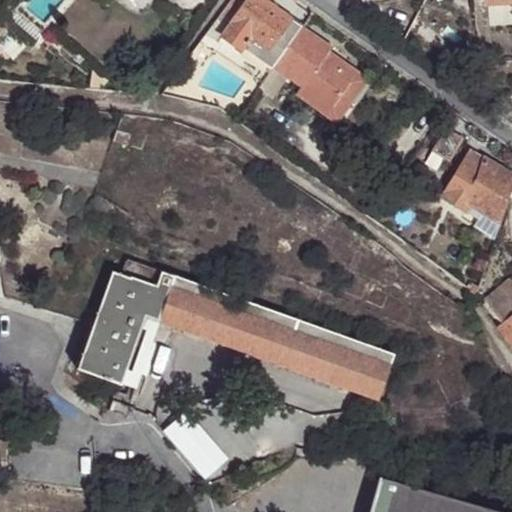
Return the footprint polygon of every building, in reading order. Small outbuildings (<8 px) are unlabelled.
[(275,68),(303,27),(264,0),(247,0),(221,35),(241,50),(243,48),(272,71),(275,68)] [(42,39),(48,31),(20,7),(13,15),(42,39)] [(0,39),(17,22),(4,11),(0,14),(0,39)] [(275,68),(295,81),(301,85),(303,87),(326,53),(328,47),(303,27),(275,68)] [(217,42),(266,79),(272,71),(243,48),(241,50),(221,35),(217,42)] [(303,87),(301,85),(292,98),(327,122),(359,76),(326,53),(303,87)] [(266,79),(259,87),(280,100),(295,81),(275,68),(272,71),(266,79)] [(367,82),(359,76),(327,122),(335,127),(367,82)] [(145,136),(117,128),(113,141),(141,149),(145,136)] [(448,163),(462,141),(446,130),(431,151),(448,163)] [(441,198),(463,212),(467,204),(479,168),(484,159),(471,150),(441,198)] [(499,223),(511,186),(511,174),(484,159),(479,168),(467,204),(499,223)] [(473,225),(493,238),(499,223),(467,204),(463,212),(474,221),(473,225)] [(394,357),(125,260),(120,274),(110,271),(93,321),(75,370),(120,388),(145,320),(378,403),(394,357)] [(511,343),(511,282),(482,306),(487,312),(500,328),(507,337),(511,343)] [(466,291),(474,295),(475,289),(470,286),(466,291)] [(161,431),(204,480),(229,458),(186,410),(161,431)] [(487,511),(381,481),(382,478),(379,479),(368,511),(487,511)]
